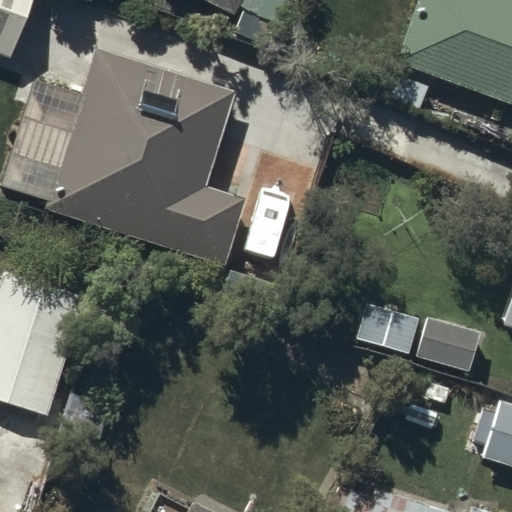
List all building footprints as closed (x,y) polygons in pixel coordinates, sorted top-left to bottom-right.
[(31,0),(0,0),(0,59),(8,62),(31,0)] [(199,0),(231,18),(241,0),(199,0)] [(511,0),(414,0),(392,62),(511,106),(511,0)] [(236,96),(96,53),(47,213),(225,267),(245,203),(207,191),(236,96)] [(426,90),(395,78),(386,99),(418,111),(426,90)] [(82,300),(3,275),(0,284),(0,403),(43,418),(82,300)] [(272,288),(230,275),(220,306),(262,319),(272,288)] [(511,298),(502,330),(511,333),(511,298)] [(415,322),(366,308),(356,342),(405,356),(415,322)] [(477,339),(427,324),(416,361),(466,376),(477,339)] [(511,407),(498,403),(494,414),(483,410),(472,443),(487,447),(483,461),(511,470),(511,407)] [(433,511),(376,492),(373,500),(344,490),(335,511),(433,511)]
